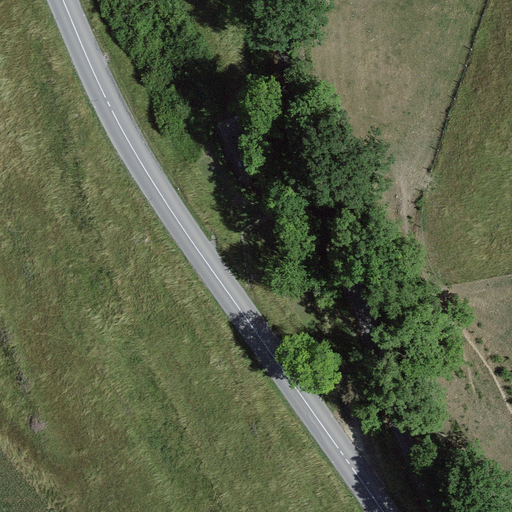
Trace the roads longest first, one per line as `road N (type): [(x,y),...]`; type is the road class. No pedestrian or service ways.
road 1 (secondary): [(61,0),(137,161),(381,511)]
road 2 (residential): [(272,0),(273,157),(295,234),(433,511)]
